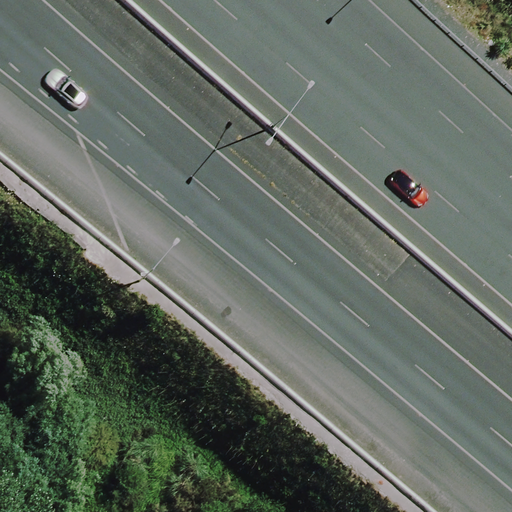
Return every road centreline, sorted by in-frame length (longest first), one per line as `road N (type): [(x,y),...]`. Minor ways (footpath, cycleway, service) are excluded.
road 1 (motorway): [(511,444),(77,78)]
road 2 (motorway): [(218,0),(511,254)]
road 3 (motorway): [(303,0),(511,206)]
